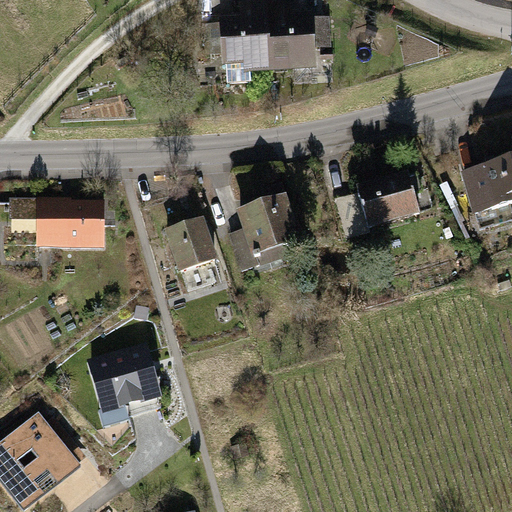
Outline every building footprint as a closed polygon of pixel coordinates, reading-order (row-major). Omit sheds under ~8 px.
[(288,15),(288,2),(236,4),(234,20),(212,21),(213,70),(233,69),(234,78),(304,76),(303,53),(330,52),(329,21),(309,21),(309,15),(288,15)] [(511,163),(457,177),(467,218),(504,209),(501,199),(511,196),(511,163)] [(399,180),(345,194),(355,234),(409,220),(399,180)] [(99,204),(34,203),(33,255),(98,256),(99,204)] [(278,203),(229,218),(243,263),(292,249),(278,203)] [(199,222),(157,235),(171,281),(213,268),(199,222)] [(140,353),(81,367),(93,418),(152,404),(140,353)] [(32,511),(83,471),(40,417),(0,449),(0,482),(23,511),(32,511)]
